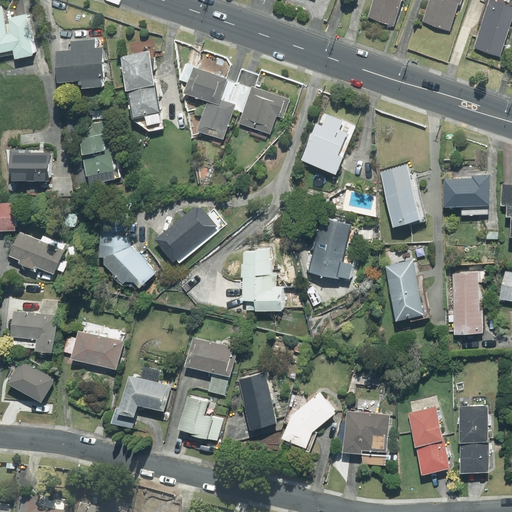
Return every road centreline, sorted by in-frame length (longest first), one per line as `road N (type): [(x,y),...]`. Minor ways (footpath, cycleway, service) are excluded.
road 1 (residential): [(0,437),(68,444),(356,511)]
road 2 (secondary): [(169,0),(511,121)]
